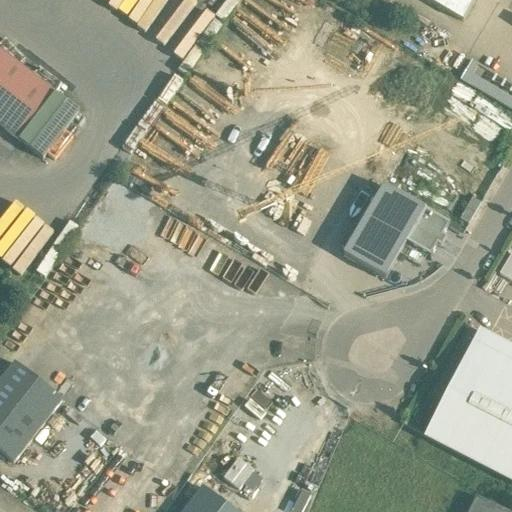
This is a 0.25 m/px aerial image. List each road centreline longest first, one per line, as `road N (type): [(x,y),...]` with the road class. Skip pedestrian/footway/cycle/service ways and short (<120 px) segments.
road 1 (unclassified): [(435,325),(383,313),(344,328),(333,357),(342,382),(378,389),(400,371)]
road 2 (unclassified): [(435,325),(511,194)]
